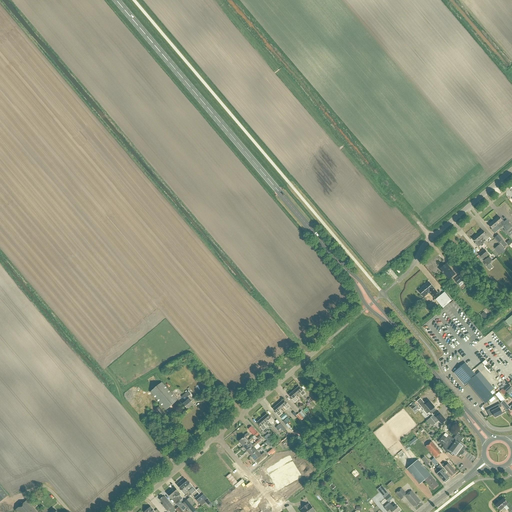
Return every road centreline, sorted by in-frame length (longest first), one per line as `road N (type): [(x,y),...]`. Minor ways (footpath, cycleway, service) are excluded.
road 1 (primary): [(346,271),(115,0)]
road 2 (unclassified): [(398,281),(430,238),(511,169)]
road 3 (primary): [(489,442),(391,325)]
road 4 (residential): [(216,435),(329,340)]
